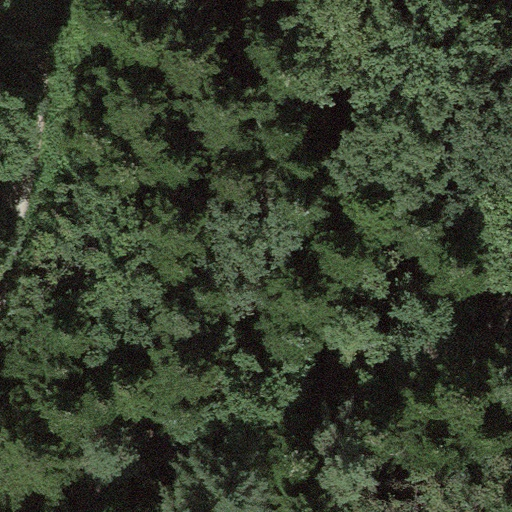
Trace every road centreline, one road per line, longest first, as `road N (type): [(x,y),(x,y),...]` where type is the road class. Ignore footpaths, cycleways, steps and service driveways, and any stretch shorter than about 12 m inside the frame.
road 1 (track): [(511,314),(18,511)]
road 2 (track): [(0,257),(41,87),(23,0)]
